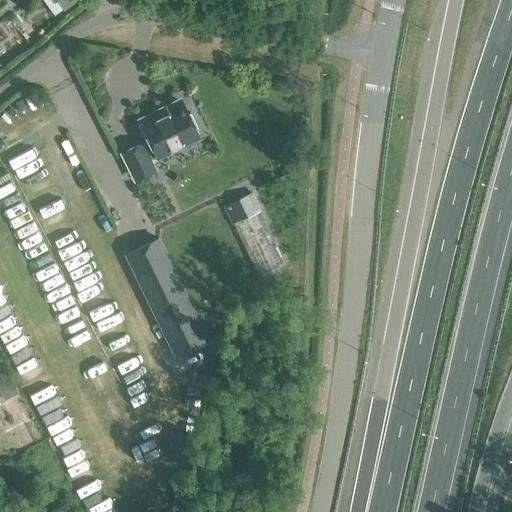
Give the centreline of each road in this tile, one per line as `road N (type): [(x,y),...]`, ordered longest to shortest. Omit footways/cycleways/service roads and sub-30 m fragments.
road 1 (unknown): [(61,46),(82,97),(46,133),(180,395),(177,473),(167,481),(143,475),(0,214)]
road 2 (motorway): [(511,8),(460,174),(381,511)]
road 3 (motorway): [(455,0),(417,205),(377,511)]
road 4 (unclassified): [(318,511),(342,399),(385,53)]
road 5 (unclassified): [(385,53),(128,14),(82,30),(0,96)]
road 6 (unknown): [(156,16),(145,58),(149,90),(223,81),(242,103),(249,155),(205,193),(231,282)]
road 7 (motorway): [(431,511),(511,173)]
